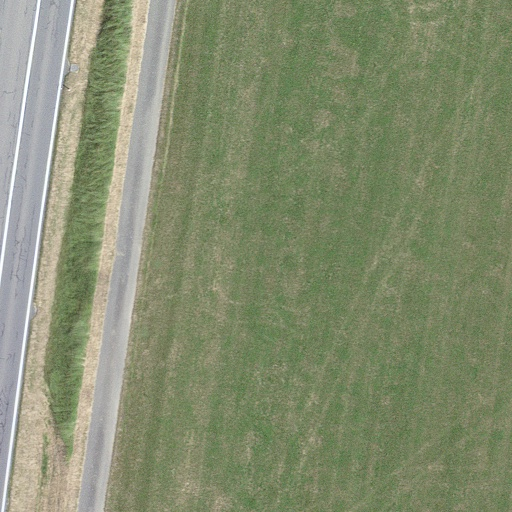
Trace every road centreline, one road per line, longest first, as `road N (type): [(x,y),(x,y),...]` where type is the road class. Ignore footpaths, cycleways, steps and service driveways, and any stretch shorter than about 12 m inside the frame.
road 1 (track): [(91,511),(163,0)]
road 2 (primary): [(22,0),(0,149)]
